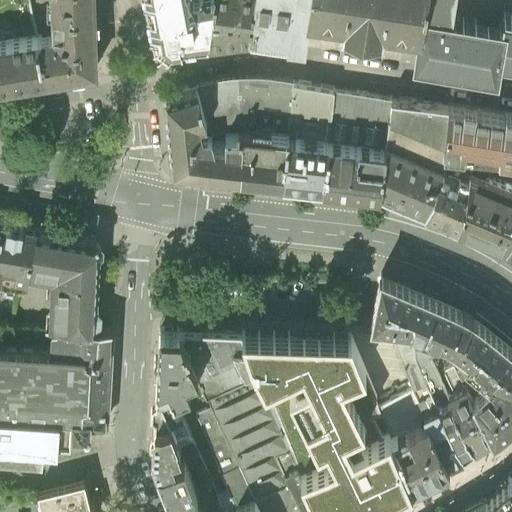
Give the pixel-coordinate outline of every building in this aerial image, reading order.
[(50,0),(52,33),(36,36),(44,77),(73,73),(96,69),(94,21),(93,0),(50,0)] [(194,43),(195,10),(212,7),(213,0),(147,0),(148,2),(157,48),(194,43)] [(213,0),(212,7),(207,42),(234,38),(248,37),(249,31),(252,0),(213,0)] [(252,0),(249,31),(285,37),(284,41),(303,44),(308,15),(341,20),(340,29),(349,30),(349,27),(357,28),(357,32),(360,32),(365,33),(366,30),(374,31),(373,34),(382,36),(384,27),(402,30),(420,33),(425,0),(252,0)] [(450,19),(453,0),(425,0),(420,33),(416,57),(460,64),(494,70),(496,61),(511,63),(511,16),(501,15),(499,27),(450,19)] [(195,10),(194,43),(198,43),(207,42),(212,7),(195,10)] [(44,77),(36,36),(0,41),(0,85),(17,83),(44,77)] [(216,82),(199,87),(209,133),(240,131),(240,128),(241,106),(239,79),(216,82)] [(266,80),(239,79),(241,106),(240,128),(286,133),(292,84),(266,80)] [(310,87),(292,84),(286,133),(327,140),(332,90),(310,87)] [(239,175),(240,131),(209,133),(199,87),(165,96),(172,168),(207,172),(239,175)] [(327,140),(384,147),(391,99),(361,94),(332,90),(327,140)] [(384,147),(378,191),(424,210),(442,165),(449,106),(418,102),(391,99),(384,147)] [(442,165),(424,210),(440,217),(458,225),(463,203),(471,156),(490,158),(488,169),(511,171),(511,115),(486,112),(474,110),(449,106),(442,165)] [(240,131),(239,175),(259,178),(280,180),(286,133),(240,128),(240,131)] [(327,140),(286,133),(280,180),(321,184),(327,140)] [(327,140),(321,184),(348,188),(378,191),(384,147),(327,140)] [(463,203),(458,225),(480,234),(505,245),(511,220),(511,171),(488,169),(490,158),(471,156),(463,203)] [(27,277),(36,229),(35,228),(0,222),(0,286),(18,290),(25,290),(27,277)] [(52,276),(96,278),(98,252),(100,249),(101,244),(95,237),(90,236),(87,238),(85,238),(53,232),(53,231),(51,228),(41,226),(38,228),(38,229),(36,229),(27,277),(29,277),(30,271),(43,274),(43,273),(52,276)] [(451,341),(470,314),(458,307),(381,274),(372,319),(414,325),(426,326),(435,330),(451,341)] [(96,278),(52,276),(50,324),(45,324),(45,325),(52,325),(94,326),(94,324),(96,324),(98,321),(99,310),(96,307),(95,307),(96,278)] [(487,376),(511,346),(491,329),(480,320),(470,314),(451,341),(467,354),(463,358),(487,376)] [(0,331),(14,333),(51,334),(52,325),(45,325),(0,324),(0,331)] [(104,424),(106,421),(111,343),(112,326),(94,326),(52,325),(51,334),(51,339),(50,349),(0,345),(0,411),(71,416),(70,432),(97,434),(97,424),(104,424)] [(178,328),(159,327),(156,384),(167,380),(173,393),(190,385),(186,376),(197,371),(178,328)] [(206,392),(256,369),(249,356),(241,330),(178,328),(197,371),(201,380),(206,392)] [(296,331),(241,330),(249,355),(256,369),(264,384),(266,383),(293,451),(301,470),(300,470),(309,490),(319,511),(349,511),(411,482),(393,437),(389,429),(381,432),(372,414),(381,410),(378,404),(374,395),(376,394),(350,332),(321,332),(312,331),(308,331),(306,331),(302,331),(298,331),(296,331)] [(412,385),(413,388),(429,381),(428,381),(424,371),(419,358),(415,350),(414,341),(393,338),(402,361),(412,385)] [(424,371),(428,381),(439,376),(428,352),(434,347),(414,341),(415,350),(419,358),(424,371)] [(466,385),(468,389),(492,434),(508,422),(511,418),(511,346),(487,376),(463,358),(456,368),(466,385)] [(449,399),(474,447),(492,434),(468,389),(466,385),(456,368),(453,362),(443,368),(455,392),(447,396),(449,400),(449,399)] [(256,369),(206,392),(213,407),(253,495),(261,511),(304,511),(293,489),(280,465),(275,452),(290,446),(264,386),(256,369)] [(167,380),(156,384),(156,388),(156,392),(168,421),(175,438),(190,432),(173,393),(167,380)] [(389,429),(393,437),(427,418),(424,411),(413,388),(412,385),(378,404),(381,410),(389,429)] [(157,467),(175,460),(170,452),(179,448),(175,438),(168,421),(156,392),(152,454),(157,467)] [(437,404),(462,456),(474,447),(449,399),(449,400),(437,404)] [(427,418),(448,463),(462,456),(437,404),(424,411),(427,418)] [(206,406),(196,411),(235,503),(253,495),(213,407),(207,409),(206,406)] [(71,416),(0,411),(0,458),(42,461),(43,446),(57,447),(57,441),(70,442),(70,432),(71,416)] [(393,437),(411,482),(448,463),(427,418),(393,437)] [(290,446),(275,452),(280,465),(293,489),(304,511),(319,511),(303,477),(297,465),(290,446)] [(171,502),(197,492),(183,457),(175,460),(157,467),(171,502)] [(511,469),(503,478),(506,482),(511,492),(511,469)] [(95,511),(93,503),(90,503),(84,479),(38,491),(42,511),(95,511)] [(511,511),(511,492),(506,482),(478,498),(485,511),(511,511)] [(175,511),(205,511),(197,492),(171,502),(175,511)] [(261,511),(253,495),(235,503),(238,511),(261,511)] [(485,511),(478,498),(457,511),(485,511)] [(223,509),(224,511),(238,511),(235,503),(223,509)]
